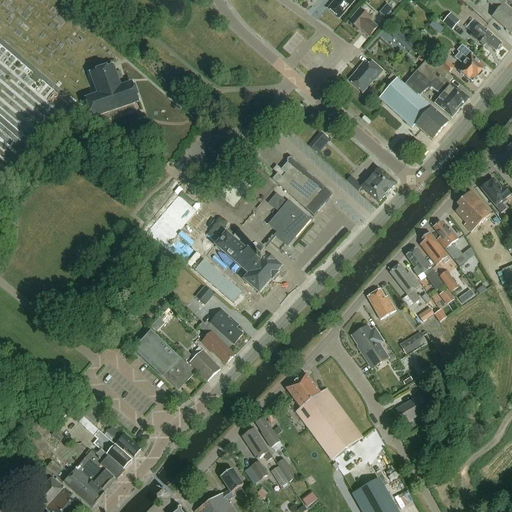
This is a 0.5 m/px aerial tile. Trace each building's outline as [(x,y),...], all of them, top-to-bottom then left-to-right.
[(350,0),(336,0),(328,10),(339,20),(354,3),(350,0)] [(511,36),(511,35),(511,14),(504,7),(506,4),(501,0),(491,0),(488,3),(498,12),(492,18),(511,36)] [(393,12),(386,7),(378,16),(385,21),(393,12)] [(360,30),(369,38),(377,28),(369,21),(370,19),(360,10),(349,23),(359,32),(360,30)] [(460,22),(451,14),(443,24),(452,31),(460,22)] [(502,50),(502,46),(480,27),(471,37),(484,48),(486,45),(496,54),(497,52),(500,53),(502,50)] [(391,38),(408,53),(413,47),(397,32),(391,38)] [(473,84),(485,69),(484,68),(485,66),(480,62),(479,64),(471,57),(472,56),(462,47),(457,52),(459,54),(455,59),(463,66),(459,72),(473,84)] [(449,74),(454,68),(443,58),(438,64),(449,74)] [(451,108),(457,114),(469,101),(450,84),(453,79),(430,60),(417,73),(430,83),(432,86),(437,81),(448,91),(445,95),(453,102),(450,106),(451,108)] [(359,72),(349,83),(361,94),(377,76),(378,78),(383,73),(372,63),(368,67),(364,64),(358,70),(359,72)] [(92,119),(139,103),(133,85),(120,90),(113,68),(92,75),(99,97),(86,101),(92,119)] [(452,120),(457,114),(451,108),(450,106),(453,102),(445,95),(448,91),(437,81),(432,86),(430,83),(417,73),(406,86),(418,97),(420,99),(429,90),(431,92),(433,90),(442,98),(436,105),(452,120)] [(418,97),(417,98),(398,81),(397,81),(379,101),(387,107),(412,130),(415,127),(432,142),(448,124),(420,99),(418,97)] [(320,134),(312,143),(318,148),(326,140),(320,134)] [(289,163),(273,181),(286,192),(307,211),(314,217),(314,218),(315,218),(330,200),(327,199),(327,194),(329,192),(292,159),(289,163)] [(362,188),(377,203),(379,204),(395,186),(394,184),(379,170),(362,188)] [(505,201),(510,197),(504,189),(502,191),(494,181),(488,185),(485,185),(482,187),(482,190),(481,191),(501,215),(506,211),(503,206),(507,203),(505,201)] [(471,234),(491,216),(471,192),(457,205),(460,209),(455,213),(466,225),(464,227),(471,234)] [(296,237),(311,220),(296,207),(289,202),(288,203),(278,194),(273,200),(283,209),(268,226),(289,245),(296,237)] [(453,245),(458,240),(450,230),(448,232),(441,224),(434,230),(441,238),(437,241),(455,263),(463,257),(459,251),(458,252),(453,245)] [(435,266),(447,257),(430,234),(421,241),(424,243),(420,246),(435,266)] [(216,248),(221,253),(237,266),(250,276),(245,282),(259,294),(271,280),(273,282),(278,276),(276,275),(281,269),(279,268),(275,263),(266,255),(265,257),(262,255),(265,251),(263,249),(256,258),(241,245),(240,247),(226,235),(216,248)] [(431,270),(416,250),(406,257),(415,270),(413,272),(418,278),(426,273),(428,277),(426,278),(435,291),(436,289),(443,285),(432,269),(431,270)] [(413,292),(420,287),(414,280),(412,282),(400,266),(390,274),(407,297),(402,301),(409,309),(420,300),(413,292)] [(165,282),(171,276),(166,271),(160,277),(165,282)] [(451,294),(459,289),(447,273),(440,278),(451,294)] [(205,306),(215,296),(205,288),(196,299),(205,306)] [(381,321),(396,313),(387,298),(385,299),(380,291),(367,299),(379,318),(374,321),(377,327),(382,324),(381,321)] [(430,301),(426,295),(422,298),(426,304),(430,301)] [(447,319),(441,311),(434,316),(440,324),(447,319)] [(210,325),(234,346),(243,336),(236,330),(238,327),(232,322),(231,323),(227,319),(228,318),(222,312),(210,325)] [(209,331),(202,324),(198,328),(205,335),(209,331)] [(368,326),(351,337),(372,371),(389,360),(381,346),(384,344),(375,329),(371,331),(368,326)] [(177,388),(193,371),(180,359),(178,361),(167,350),(169,349),(151,332),(134,351),(151,367),(162,378),(164,376),(177,388)] [(426,343),(420,333),(400,346),(406,356),(426,343)] [(235,357),(229,351),(212,334),(202,343),(209,350),(213,355),(215,353),(226,365),(235,357)] [(209,359),(199,349),(192,356),(195,359),(190,364),(208,383),(220,371),(209,359)] [(296,413),(320,446),(333,462),(363,440),(335,402),(337,400),(329,389),(321,395),(306,375),(286,390),(301,410),(296,413)] [(405,387),(412,383),(408,378),(402,382),(405,387)] [(424,403),(431,398),(426,388),(413,395),(416,400),(396,411),(404,425),(428,411),(424,403)] [(105,415),(95,406),(90,411),(101,420),(105,415)] [(48,421),(55,428),(68,415),(61,408),(48,421)] [(132,461),(115,446),(114,447),(83,419),(79,424),(87,430),(98,440),(94,445),(101,452),(122,472),(132,461)] [(275,453),(283,448),(264,420),(256,425),(263,434),(262,435),(271,449),(275,453)] [(134,458),(141,450),(125,436),(123,438),(113,428),(108,434),(118,443),(116,445),(123,451),(125,449),(128,452),(128,453),(134,458)] [(257,461),(264,457),(268,463),(273,459),(269,453),(254,431),(242,439),(257,461)] [(63,438),(56,432),(53,437),(60,443),(63,438)] [(114,479),(117,482),(125,474),(123,473),(122,472),(101,452),(94,445),(89,450),(90,451),(101,461),(99,463),(102,465),(100,467),(103,470),(114,480),(114,479)] [(114,480),(103,470),(100,467),(102,465),(99,463),(101,461),(90,451),(87,456),(88,457),(65,483),(67,485),(66,485),(93,509),(98,503),(98,502),(100,501),(97,498),(99,496),(100,496),(102,493),(102,494),(103,492),(106,488),(107,488),(109,490),(112,487),(110,485),(110,484),(113,480),(113,481),(114,480)] [(277,466),(290,484),(296,480),(284,461),(277,466)] [(48,471),(57,479),(64,471),(54,463),(48,471)] [(259,482),(267,477),(258,463),(250,468),(259,482)] [(283,489),(290,484),(277,466),(271,470),(283,489)] [(229,491),(228,492),(223,495),(196,511),(234,511),(228,502),(234,498),(232,495),(243,487),(232,470),(220,478),(229,491)] [(397,511),(376,478),(355,492),(367,511),(397,511)] [(53,479),(41,492),(35,500),(48,511),(75,511),(82,505),(53,479)] [(265,498),(259,493),(256,498),(262,502),(265,498)] [(308,508),(318,500),(313,494),(303,501),(308,508)] [(21,501),(17,506),(25,511),(26,511),(30,507),(21,501)]
